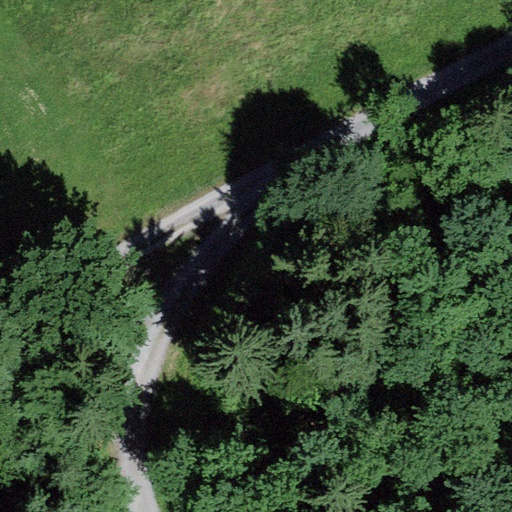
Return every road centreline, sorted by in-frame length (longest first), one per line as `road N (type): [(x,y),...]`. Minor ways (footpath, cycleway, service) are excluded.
road 1 (track): [(141,511),(142,374),(195,265),(263,186)]
road 2 (track): [(263,186),(0,325)]
road 3 (track): [(511,47),(263,186)]
